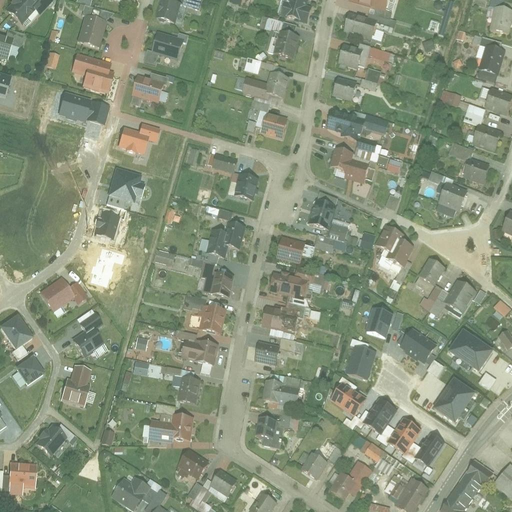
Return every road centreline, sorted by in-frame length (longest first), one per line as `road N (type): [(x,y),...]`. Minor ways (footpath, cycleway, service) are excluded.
road 1 (residential): [(321,511),(249,463),(230,439),(230,425),(260,250),(305,131),(330,0)]
road 2 (residential): [(13,298),(55,369),(46,410),(31,432),(0,449)]
road 3 (residential): [(13,298),(71,254),(104,156)]
